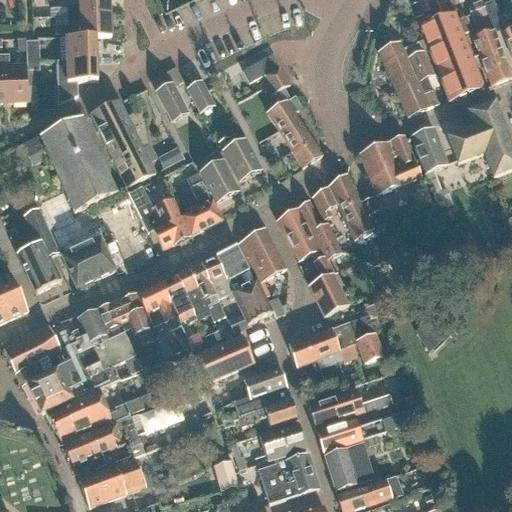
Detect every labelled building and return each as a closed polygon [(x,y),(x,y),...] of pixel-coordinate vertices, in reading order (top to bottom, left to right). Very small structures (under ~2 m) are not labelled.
[(111,17),(110,0),(80,0),(80,9),(67,10),(67,18),(111,17)] [(406,0),(395,0),(400,13),(410,10),(406,0)] [(504,41),(500,43),(505,54),(509,53),(511,60),(511,3),(507,5),(511,17),(511,25),(507,28),(509,34),(502,36),(504,41)] [(475,13),(470,15),(476,31),(480,30),(483,37),(473,42),(491,88),(511,80),(491,28),(487,19),(481,4),(472,7),(475,13)] [(424,18),(419,5),(410,8),(415,21),(424,18)] [(454,16),(422,28),(431,51),(432,52),(444,81),(440,83),(449,105),(484,91),(462,37),(457,23),(454,16)] [(494,16),(487,19),(491,28),(498,25),(494,16)] [(81,40),(97,40),(112,40),(111,17),(67,18),(68,28),(81,27),(81,40)] [(467,19),(457,23),(462,37),(472,33),(467,19)] [(98,62),(97,40),(81,40),(60,40),(61,63),(98,62)] [(18,42),(18,55),(27,54),(26,41),(18,42)] [(27,64),(40,64),(40,43),(27,44),(27,64)] [(378,55),(396,95),(418,87),(417,86),(427,82),(434,78),(423,53),(406,61),(399,45),(378,55)] [(28,90),(28,73),(28,68),(10,68),(10,57),(3,57),(5,106),(29,105),(28,90)] [(264,78),(270,89),(285,81),(272,57),(242,72),(249,86),(264,78)] [(99,84),(98,62),(61,63),(57,63),(58,108),(79,99),(78,85),(99,84)] [(27,64),(28,68),(28,73),(41,73),(40,64),(27,64)] [(289,88),(285,81),(270,89),(280,108),(267,116),(280,136),(299,124),(294,116),(302,111),(295,99),(290,102),(284,91),(289,88)] [(418,87),(396,95),(407,120),(438,107),(427,82),(417,86),(418,87)] [(200,84),(186,91),(200,117),(214,109),(200,84)] [(172,86),(156,94),(172,125),(188,116),(172,86)] [(36,90),(28,90),(29,105),(37,105),(36,90)] [(473,130),(447,140),(457,167),(484,157),(493,180),(511,173),(511,148),(495,104),(468,114),(473,130)] [(90,120),(126,191),(128,190),(156,176),(120,105),(110,109),(102,107),(99,115),(90,120)] [(116,197),(113,190),(82,122),(40,141),(74,216),(116,197)] [(322,159),(299,124),(280,136),(302,172),(322,159)] [(447,192),(440,193),(433,173),(447,168),(433,132),(411,141),(438,213),(452,208),(447,192)] [(403,139),(358,157),(376,199),(405,187),(404,186),(415,182),(417,186),(422,184),(414,166),(397,173),(390,156),(394,155),(400,169),(414,164),(403,139)] [(32,168),(47,161),(37,140),(22,147),(32,168)] [(228,140),(219,145),(239,184),(260,174),(243,142),(232,148),(228,140)] [(178,151),(168,156),(173,167),(183,162),(178,151)] [(10,154),(0,158),(0,175),(16,168),(10,154)] [(212,168),(200,174),(217,206),(237,195),(216,155),(207,159),(212,168)] [(200,211),(182,220),(191,239),(221,224),(198,177),(187,183),(200,211)] [(346,177),(328,190),(354,244),(373,232),(360,205),(346,177)] [(128,190),(126,191),(148,237),(153,234),(162,253),(190,240),(172,202),(151,212),(147,202),(145,203),(139,191),(131,195),(128,190)] [(320,219),(329,213),(336,208),(328,190),(312,202),(320,219)] [(63,196),(43,205),(67,256),(61,259),(77,292),(115,274),(100,242),(86,248),(80,234),(83,233),(78,220),(75,222),(63,196)] [(369,201),(360,205),(367,219),(375,215),(369,201)] [(297,212),(276,224),(298,265),(309,259),(321,283),(309,289),(325,320),(348,309),(332,278),(334,276),(328,263),(341,257),(326,226),(320,228),(309,205),(297,212)] [(24,219),(36,244),(20,252),(21,255),(18,257),(36,297),(61,285),(49,260),(59,255),(39,212),(24,219)] [(383,225),(373,229),(376,236),(386,232),(383,225)] [(238,246),(252,273),(258,284),(261,291),(266,289),(264,285),(286,272),(264,232),(238,246)] [(494,248),(493,252),(495,260),(505,257),(502,249),(499,247),(494,248)] [(228,284),(241,278),(249,274),(236,249),(216,260),(228,284)] [(237,301),(234,295),(230,287),(228,288),(215,260),(202,267),(213,294),(214,294),(218,302),(228,298),(230,303),(233,301),(234,303),(237,301)] [(189,273),(210,317),(213,325),(225,319),(223,314),(221,315),(217,305),(212,307),(208,300),(215,297),(217,303),(218,302),(214,294),(213,294),(202,267),(189,273)] [(197,323),(210,317),(189,273),(176,279),(197,323)] [(257,284),(258,284),(252,273),(249,274),(241,278),(246,289),(234,295),(237,301),(234,303),(238,312),(240,311),(249,329),(273,317),(268,306),(257,284)] [(0,307),(0,313),(5,325),(28,316),(11,279),(0,283),(0,299),(3,306),(0,307)] [(191,326),(197,323),(176,279),(161,286),(179,326),(189,322),(191,326)] [(179,326),(161,286),(137,297),(153,331),(168,324),(172,332),(180,329),(179,326)] [(136,297),(97,313),(110,343),(124,336),(123,334),(131,330),(134,337),(150,330),(136,297)] [(268,306),(273,317),(275,317),(277,322),(285,318),(277,302),(268,306)] [(96,314),(78,321),(91,351),(107,344),(109,343),(96,314)] [(430,315),(411,333),(424,356),(451,328),(430,315)] [(367,319),(349,326),(354,341),(346,344),(348,350),(352,349),(356,347),(364,367),(382,360),(367,319)] [(239,336),(249,331),(244,321),(234,326),(239,336)] [(331,333),(288,349),(297,371),(311,365),(315,375),(343,364),(343,366),(357,361),(352,349),(348,350),(346,344),(354,341),(349,326),(331,333)] [(48,330),(4,353),(15,378),(22,389),(26,387),(53,374),(46,360),(54,357),(77,346),(75,341),(72,335),(55,344),(48,330)] [(218,334),(206,339),(209,346),(216,345),(221,342),(218,334)] [(109,343),(107,344),(119,367),(125,365),(131,378),(142,373),(124,336),(110,343),(109,343)] [(156,340),(165,361),(173,358),(164,337),(156,340)] [(198,337),(187,342),(191,352),(202,347),(198,337)] [(242,340),(183,365),(195,392),(254,367),(242,340)] [(41,418),(98,390),(77,346),(54,357),(58,366),(60,371),(53,374),(26,387),(41,418)] [(162,356),(140,365),(144,374),(166,365),(162,356)] [(260,426),(259,423),(267,421),(270,432),(296,423),(280,373),(244,384),(248,399),(234,405),(242,431),(260,426)] [(311,375),(299,379),(306,399),(317,395),(311,375)] [(110,423),(111,426),(129,419),(129,418),(153,408),(149,396),(124,406),(125,407),(114,412),(115,415),(108,418),(99,392),(46,417),(60,445),(75,439),(74,436),(110,423)] [(372,412),(370,404),(360,408),(355,394),(309,409),(315,430),(372,412)] [(389,398),(370,404),(372,412),(392,406),(389,398)] [(129,419),(111,426),(62,447),(76,480),(109,466),(110,470),(144,455),(129,419)] [(323,456),(361,444),(376,439),(398,431),(395,423),(381,428),(380,424),(359,431),(356,421),(344,425),(344,426),(316,435),(323,456)] [(232,422),(223,425),(225,431),(234,428),(232,422)] [(200,424),(186,429),(189,439),(204,434),(200,424)] [(268,465),(273,463),(284,459),(306,453),(297,426),(260,438),(268,465)] [(376,439),(361,444),(361,446),(345,452),(346,453),(324,460),(335,494),(374,482),(364,451),(379,447),(376,439)] [(162,444),(145,451),(147,455),(163,449),(162,444)] [(241,460),(236,446),(230,448),(238,474),(247,471),(243,460),(241,460)] [(284,459),(273,463),(275,468),(258,473),(269,508),(318,493),(307,458),(286,465),(284,459)] [(134,463),(79,483),(89,511),(144,491),(139,478),(145,476),(142,468),(136,470),(134,463)] [(213,469),(221,494),(239,489),(232,464),(213,469)] [(435,470),(422,474),(428,492),(441,488),(435,470)] [(396,479),(337,498),(341,511),(360,511),(402,498),(396,479)] [(430,498),(424,500),(427,511),(433,509),(430,498)]
